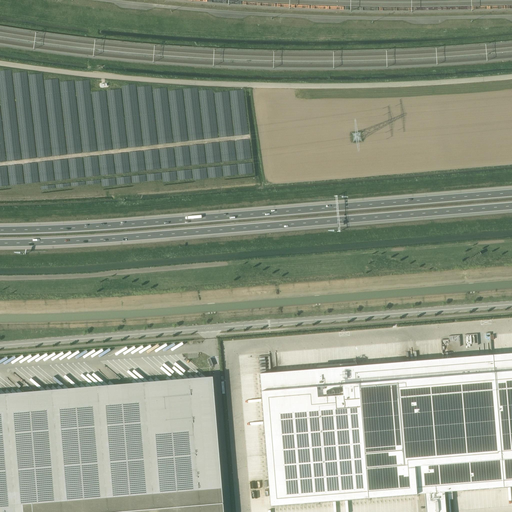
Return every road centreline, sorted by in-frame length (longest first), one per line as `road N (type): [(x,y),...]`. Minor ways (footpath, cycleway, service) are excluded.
road 1 (unclassified): [(0,345),(511,304)]
road 2 (motorway): [(0,243),(511,206)]
road 3 (motorway): [(511,193),(0,228)]
road 4 (unclassified): [(511,77),(247,85),(0,63)]
